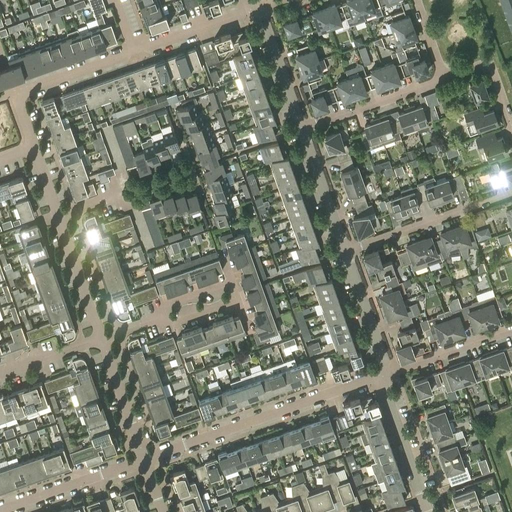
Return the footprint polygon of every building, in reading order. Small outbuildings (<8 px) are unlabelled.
[(97,25),(98,25),(105,45),(117,41),(111,23),(105,25),(101,13),(106,11),(106,9),(102,0),(88,0),(98,25),(97,25)] [(158,0),(150,0),(139,4),(142,13),(161,6),(158,0)] [(183,0),(187,9),(192,7),(190,0),(183,0)] [(221,8),(220,5),(225,4),(223,0),(211,0),(201,4),(205,14),(221,8)] [(353,18),(363,15),(357,0),(345,0),(346,0),(347,3),(340,5),(345,18),(346,18),(348,26),(355,24),(353,18)] [(357,0),(363,15),(375,11),(374,8),(379,6),(376,0),(357,0)] [(511,0),(499,0),(511,35),(511,0)] [(68,5),(70,12),(80,8),(78,2),(68,5)] [(51,8),(50,3),(40,6),(42,11),(51,8)] [(340,20),(345,18),(340,5),(335,7),(334,4),(323,8),(329,27),(341,23),(340,20)] [(70,12),(68,5),(58,9),(60,15),(70,12)] [(161,6),(142,13),(145,22),(165,15),(165,14),(164,15),(161,6)] [(313,15),(306,17),(311,30),(317,28),(318,31),(329,27),(323,8),(312,12),(313,15)] [(60,15),(58,9),(48,13),(50,19),(60,15)] [(390,22),(394,33),(412,27),(408,15),(406,16),(404,10),(390,15),(392,21),(390,22)] [(179,15),(181,22),(188,20),(185,12),(179,15)] [(50,19),(48,13),(38,16),(40,22),(50,19)] [(169,24),(165,15),(145,22),(149,31),(169,24)] [(306,32),(311,30),(306,17),(296,21),(295,18),(283,22),(288,34),(290,33),(292,38),(306,33),(306,32)] [(10,33),(19,30),(17,24),(8,27),(10,33)] [(88,28),(95,49),(105,45),(98,25),(97,25),(88,28)] [(416,38),(412,27),(394,33),(398,44),(400,43),(402,49),(416,45),(414,39),(416,38)] [(78,34),(85,52),(95,49),(88,28),(87,29),(88,31),(78,34)] [(67,36),(74,56),(85,52),(78,34),(77,29),(67,33),(67,36)] [(232,58),(232,59),(251,53),(253,51),(248,35),(244,37),(242,32),(235,34),(238,41),(243,54),(232,58)] [(230,33),(214,38),(214,39),(217,49),(238,41),(235,34),(231,36),(230,33)] [(391,35),(373,38),(376,50),(388,48),(387,43),(392,42),(391,35)] [(57,39),(64,59),(74,56),(67,36),(57,39)] [(47,43),(54,63),(64,59),(57,39),(47,43)] [(37,46),(44,67),(54,63),(47,43),(37,46)] [(295,55),(299,67),(318,61),(314,49),(311,50),(309,44),(296,48),(298,54),(295,55)] [(27,50),(34,70),(44,67),(37,46),(27,50)] [(364,65),(370,62),(365,46),(358,48),(364,65)] [(197,48),(184,52),(190,70),(203,65),(197,48)] [(17,54),(24,74),(34,70),(27,50),(17,54)] [(209,52),(213,63),(218,61),(214,50),(209,52)] [(10,65),(14,77),(23,74),(24,74),(17,54),(16,52),(16,53),(7,56),(10,65)] [(174,56),(180,73),(190,70),(184,52),(174,56)] [(213,63),(209,52),(203,54),(207,65),(213,63)] [(236,69),(254,62),(251,53),(232,59),(236,69)] [(405,61),(399,63),(404,77),(415,72),(416,75),(428,71),(424,59),(421,60),(419,55),(405,60),(405,61)] [(164,59),(170,77),(180,73),(174,56),(164,59)] [(170,77),(164,59),(154,63),(160,81),(170,77)] [(321,71),(318,61),(299,67),(303,78),(306,77),(308,83),(321,78),(319,72),(321,71)] [(239,78),(257,72),(254,62),(236,69),(239,78)] [(365,90),(370,88),(361,64),(357,62),(355,66),(358,75),(347,79),(354,97),(366,93),(365,90)] [(160,81),(154,63),(143,66),(150,84),(160,81)] [(399,78),(404,77),(399,63),(394,65),(393,63),(381,67),(388,85),(399,81),(399,78)] [(362,64),(361,64),(370,88),(376,86),(377,89),(388,85),(381,67),(371,70),(371,73),(366,75),(362,64)] [(5,67),(0,68),(0,82),(4,81),(9,79),(14,77),(10,65),(5,67)] [(133,70),(140,88),(150,84),(143,66),(133,70)] [(123,74),(129,91),(140,88),(133,70),(123,74)] [(243,88),(261,82),(257,72),(239,78),(243,88)] [(113,77),(119,95),(129,91),(123,74),(113,77)] [(103,81),(109,99),(119,95),(113,77),(103,81)] [(338,85),(332,87),(336,100),(342,98),(343,101),(354,97),(347,79),(337,82),(338,85)] [(469,83),(475,101),(488,96),(482,79),(469,83)] [(93,84),(99,102),(109,99),(103,81),(93,84)] [(261,82),(243,88),(246,97),(264,91),(261,82)] [(63,109),(81,102),(83,101),(85,101),(86,100),(89,106),(99,102),(93,84),(81,89),(58,96),(63,109)] [(326,104),(336,100),(332,87),(326,89),(326,88),(311,93),(313,98),(311,99),(315,111),(327,107),(326,104)] [(206,93),(212,109),(218,107),(213,91),(206,93)] [(264,91),(246,97),(249,107),(268,101),(264,91)] [(178,100),(177,96),(176,93),(166,97),(168,104),(173,102),(178,100)] [(168,104),(165,94),(155,98),(158,107),(168,104)] [(58,110),(63,109),(58,96),(41,103),(45,114),(57,110),(61,119),(58,110)] [(144,102),(148,111),(158,107),(155,98),(144,102)] [(180,117),(182,121),(201,114),(200,113),(197,114),(194,104),(197,103),(195,98),(182,102),(183,107),(175,110),(178,118),(180,117)] [(253,117),(271,110),(268,101),(249,107),(253,117)] [(134,105),(138,115),(148,111),(144,102),(134,105)] [(124,109),(127,118),(138,115),(134,105),(124,109)] [(414,105),(408,107),(415,127),(416,126),(418,132),(429,128),(427,122),(433,120),(428,108),(422,110),(421,106),(415,108),(414,105)] [(434,106),(428,108),(433,120),(438,118),(434,106)] [(398,133),(415,127),(408,107),(403,108),(404,112),(398,114),(400,119),(394,121),(398,133)] [(116,117),(117,122),(127,118),(124,109),(115,112),(116,117)] [(469,135),(478,131),(478,130),(490,126),(491,128),(500,124),(497,115),(495,116),(493,110),(480,114),(478,109),(464,114),(468,125),(466,125),(469,135)] [(57,110),(45,114),(52,132),(69,125),(64,127),(61,119),(57,110)] [(256,125),(252,127),(253,128),(274,120),(271,110),(253,117),(256,125)] [(90,121),(87,111),(81,114),(84,123),(90,121)] [(157,120),(156,116),(154,112),(143,116),(145,121),(146,124),(157,120)] [(204,124),(201,114),(182,121),(184,128),(187,127),(188,130),(207,124),(207,123),(204,124)] [(132,120),(134,125),(145,121),(143,116),(139,118),(132,120)] [(381,139),(383,144),(400,138),(398,133),(394,121),(389,123),(387,118),(381,120),(380,117),(374,119),(381,139)] [(381,139),(374,119),(369,120),(370,124),(364,126),(366,131),(361,133),(367,150),(372,148),(383,144),(381,139)] [(134,125),(132,120),(122,124),(126,137),(137,133),(136,130),(134,125)] [(272,127),(277,126),(274,120),(253,128),(258,142),(275,136),(272,127)] [(194,140),(211,134),(207,124),(188,130),(191,138),(193,137),(194,140)] [(55,142),(73,136),(69,125),(52,132),(55,142)] [(334,149),(337,157),(349,153),(346,144),(343,145),(341,140),(349,138),(345,128),(336,131),(336,132),(324,136),(329,151),(334,149)] [(174,133),(173,131),(162,135),(169,154),(177,151),(176,148),(179,147),(174,133)] [(496,139),(494,133),(475,139),(480,152),(485,150),(488,159),(508,152),(504,141),(501,142),(500,137),(496,139)] [(196,152),(215,145),(211,134),(194,140),(195,143),(193,143),(196,152)] [(166,155),(169,154),(162,135),(163,138),(152,141),(152,142),(159,161),(167,157),(166,155)] [(59,152),(77,146),(73,136),(55,142),(59,152)] [(141,144),(144,152),(150,171),(151,171),(150,167),(158,164),(157,161),(159,161),(152,142),(152,141),(151,138),(147,140),(148,141),(141,144)] [(260,148),(265,163),(269,162),(287,156),(285,149),(280,150),(277,142),(260,148)] [(215,145),(196,152),(198,159),(201,158),(202,162),(204,161),(205,163),(206,166),(207,167),(219,163),(217,159),(216,156),(219,156),(215,145)] [(62,162),(80,156),(77,146),(59,152),(62,162)] [(412,148),(406,151),(409,158),(415,156),(412,148)] [(143,174),(150,171),(144,152),(133,156),(136,165),(128,168),(130,173),(133,174),(139,172),(142,171),(143,174)] [(354,167),(349,153),(337,157),(342,172),(340,172),(342,178),(339,179),(341,185),(361,178),(357,166),(354,167)] [(66,172),(84,166),(80,156),(62,162),(66,172)] [(287,156),(269,162),(272,172),(291,165),(287,156)] [(372,165),(374,171),(390,165),(388,159),(372,165)] [(205,171),(203,172),(206,180),(225,174),(221,162),(219,163),(207,167),(204,168),(205,171)] [(491,164),(493,170),(488,172),(493,188),(504,184),(504,183),(511,180),(511,164),(499,168),(497,162),(491,164)] [(291,165),(272,172),(276,181),(294,175),(291,165)] [(84,166),(66,172),(70,182),(82,178),(87,176),(84,166)] [(98,175),(101,183),(108,181),(109,180),(107,176),(104,177),(103,173),(98,175)] [(212,190),(229,184),(225,174),(206,180),(209,188),(211,187),(212,190)] [(294,175),(276,181),(279,191),(297,185),(294,175)] [(453,177),(457,188),(461,200),(468,197),(460,175),(453,177)] [(8,181),(12,194),(14,199),(26,195),(20,177),(8,181)] [(457,188),(453,177),(435,183),(442,203),(448,201),(447,198),(453,196),(451,190),(457,188)] [(92,183),(84,186),(82,178),(70,182),(76,200),(96,193),(93,186),(93,184),(92,183)] [(254,178),(248,181),(251,190),(258,188),(254,178)] [(365,189),(361,178),(341,185),(343,190),(346,189),(348,195),(350,194),(356,210),(371,205),(371,204),(367,205),(362,190),(365,189)] [(419,189),(418,189),(422,201),(428,198),(430,204),(436,202),(437,205),(442,203),(435,183),(433,178),(422,182),(423,184),(417,185),(419,189)] [(0,197),(12,194),(8,181),(0,184),(0,197)] [(232,195),(229,184),(212,190),(213,193),(210,194),(213,202),(230,196),(232,195)] [(297,185),(279,191),(283,201),(301,194),(297,185)] [(422,201),(418,189),(401,195),(408,215),(414,213),(413,210),(419,208),(417,203),(422,201)] [(201,210),(196,193),(193,194),(192,192),(183,195),(189,211),(190,214),(201,210)] [(151,206),(154,216),(165,212),(158,193),(151,196),(142,202),(141,204),(143,209),(151,206)] [(160,195),(159,193),(158,193),(165,212),(166,216),(177,212),(171,196),(169,197),(168,194),(160,196),(160,195)] [(180,193),(171,196),(177,212),(178,215),(189,211),(183,195),(181,196),(180,193)] [(301,194),(283,201),(286,210),(304,204),(301,194)] [(33,214),(26,195),(14,199),(21,218),(33,214)] [(403,217),(408,215),(401,195),(384,201),(388,213),(394,211),(396,216),(402,214),(403,217)] [(233,207),(230,196),(213,202),(214,204),(211,205),(214,214),(231,208),(233,207)] [(253,217),(257,215),(253,204),(248,206),(250,213),(252,213),(253,217)] [(304,204),(286,210),(289,220),(308,213),(304,204)] [(374,212),(371,205),(356,210),(358,217),(353,219),(358,233),(371,229),(380,226),(376,216),(369,219),(367,214),(374,212)] [(234,219),(231,208),(214,214),(215,216),(212,217),(215,225),(234,219)] [(308,213),(289,220),(293,229),(311,223),(308,213)] [(107,234),(108,234),(126,227),(133,225),(129,214),(124,216),(103,223),(105,227),(99,229),(94,215),(88,217),(87,217),(86,218),(85,219),(84,220),(84,221),(84,222),(84,223),(84,224),(90,240),(107,234)] [(311,223),(293,229),(296,239),(314,233),(311,223)] [(19,231),(23,241),(39,235),(38,231),(39,231),(37,224),(26,227),(25,225),(16,228),(17,232),(19,231)] [(458,246),(461,255),(463,259),(468,257),(468,242),(473,241),(474,249),(478,247),(476,243),(469,224),(459,228),(459,226),(452,229),(458,246)] [(136,235),(134,229),(133,225),(126,227),(128,231),(130,230),(132,236),(136,235)] [(449,256),(461,255),(458,246),(452,229),(445,231),(446,232),(435,236),(441,252),(447,250),(449,256)] [(490,237),(487,229),(476,233),(479,241),(490,237)] [(227,245),(230,255),(254,247),(254,246),(248,248),(243,233),(232,237),(231,233),(220,237),(223,246),(227,245)] [(299,248),(296,249),(296,250),(318,242),(314,233),(296,239),(299,248)] [(107,234),(90,240),(93,250),(111,244),(108,234),(107,234)] [(202,241),(200,234),(193,236),(196,243),(202,241)] [(23,241),(26,251),(44,245),(41,237),(40,238),(39,235),(23,241)] [(439,253),(441,252),(435,236),(425,240),(425,238),(418,241),(427,265),(427,264),(435,261),(437,262),(441,260),(439,253)] [(190,241),(189,237),(177,241),(180,248),(191,244),(190,241)] [(412,244),(401,248),(403,252),(397,254),(401,266),(407,264),(409,263),(412,271),(416,269),(417,267),(425,264),(426,266),(427,265),(418,241),(411,243),(412,244)] [(180,251),(177,242),(170,244),(174,254),(180,251)] [(320,248),(318,242),(296,250),(301,265),(318,259),(315,250),(320,248)] [(93,250),(97,260),(115,254),(111,244),(93,250)] [(26,251),(30,261),(46,255),(45,252),(46,251),(44,245),(26,251)] [(242,268),(259,262),(254,247),(230,255),(232,259),(234,258),(236,263),(240,262),(242,268)] [(368,269),(374,267),(391,261),(390,260),(385,262),(382,254),(389,252),(387,247),(363,255),(368,269)] [(222,270),(216,252),(200,258),(208,282),(213,280),(212,277),(217,275),(216,272),(222,270)] [(97,260),(101,270),(118,264),(115,254),(97,260)] [(30,261),(33,271),(51,265),(48,257),(47,258),(46,255),(30,261)] [(208,282),(200,258),(184,263),(190,281),(197,279),(198,282),(203,280),(204,283),(208,282)] [(398,283),(391,261),(374,267),(378,278),(383,276),(387,287),(390,286),(402,282),(402,281),(398,283)] [(260,282),(259,279),(265,278),(259,262),(242,268),(244,274),(240,275),(242,280),(241,281),(240,283),(241,284),(241,286),(242,286),(250,283),(251,286),(252,288),(261,285),(260,282)] [(190,281),(184,263),(169,269),(177,292),(182,291),(181,288),(186,286),(185,283),(190,281)] [(101,270),(104,281),(122,274),(118,264),(101,270)] [(303,270),(292,274),(294,281),(306,277),(309,286),(312,285),(331,278),(328,271),(324,273),(320,264),(303,270)] [(33,271),(37,282),(54,276),(52,272),(53,272),(51,265),(33,271)] [(172,291),(173,294),(177,292),(169,269),(153,274),(160,292),(166,290),(167,293),(172,291)] [(104,281),(108,291),(126,284),(122,274),(104,281)] [(37,282),(41,292),(58,285),(56,278),(54,278),(54,276),(37,282)] [(331,278),(312,285),(316,295),(334,288),(331,278)] [(453,283),(455,289),(461,287),(459,281),(453,283)] [(405,292),(402,282),(390,286),(392,291),(380,296),(385,307),(402,301),(400,297),(401,294),(405,292)] [(261,285),(252,288),(251,286),(250,283),(242,286),(241,286),(242,289),(243,291),(244,293),(244,294),(246,295),(248,295),(250,301),(253,299),(255,306),(273,299),(267,283),(261,285)] [(129,294),(126,284),(108,291),(111,301),(129,295),(129,294)] [(41,292),(44,302),(61,296),(59,292),(61,292),(58,285),(41,292)] [(152,298),(158,296),(154,285),(129,294),(129,295),(111,301),(117,316),(117,317),(118,318),(119,318),(119,319),(121,319),(122,320),(123,320),(124,320),(124,319),(130,317),(125,303),(131,301),(132,305),(152,298)] [(334,288),(316,295),(319,304),(337,298),(334,288)] [(477,300),(492,295),(491,289),(475,294),(477,300)] [(496,298),(495,295),(478,301),(486,325),(498,321),(497,317),(502,315),(500,309),(496,298)] [(42,314),(66,306),(63,298),(62,298),(61,296),(44,302),(46,307),(40,309),(42,314)] [(500,309),(506,307),(502,296),(496,298),(500,309)] [(337,298),(319,304),(323,314),(341,307),(337,298)] [(278,315),(273,299),(255,306),(257,311),(254,312),(256,318),(254,318),(254,320),(255,323),(273,317),(278,315)] [(471,303),(471,304),(461,307),(465,319),(470,317),(474,329),(486,325),(478,301),(477,300),(471,303)] [(399,321),(411,317),(414,316),(410,305),(406,306),(403,305),(402,301),(385,307),(388,318),(400,314),(402,319),(399,321)] [(51,322),(68,316),(66,312),(68,312),(66,306),(42,314),(44,319),(49,317),(51,322)] [(341,307),(323,314),(326,323),(344,317),(341,307)] [(460,321),(465,319),(461,307),(451,311),(450,309),(443,312),(446,320),(452,337),(464,333),(460,321)] [(301,310),(294,313),(298,322),(304,320),(301,310)] [(436,314),(437,316),(427,319),(430,327),(434,339),(439,338),(440,341),(452,337),(446,320),(443,312),(436,314)] [(227,314),(221,317),(229,340),(245,334),(239,316),(233,318),(232,315),(228,317),(227,314)] [(70,318),(69,319),(68,316),(51,322),(33,328),(26,331),(30,341),(56,332),(54,328),(60,326),(65,340),(71,338),(72,338),(73,337),(74,336),(74,335),(75,334),(75,333),(75,331),(70,318)] [(207,327),(213,345),(229,340),(221,317),(215,319),(216,321),(212,322),(213,325),(207,327)] [(278,331),(273,317),(255,323),(258,332),(254,334),(257,343),(269,339),(267,335),(278,331)] [(344,317),(326,323),(329,333),(348,327),(344,317)] [(418,339),(411,317),(399,321),(403,331),(397,333),(401,344),(395,346),(396,347),(413,341),(418,339)] [(30,319),(23,321),(26,331),(33,328),(30,319)] [(304,320),(298,322),(301,332),(308,330),(304,320)] [(10,328),(13,339),(3,343),(5,350),(24,343),(27,342),(21,324),(10,328)] [(190,328),(198,350),(213,345),(207,327),(202,329),(201,326),(197,327),(196,325),(190,328)] [(348,327),(329,333),(333,343),(351,336),(348,327)] [(428,342),(434,339),(430,327),(423,330),(428,342)] [(182,356),(198,350),(190,328),(184,330),(185,332),(181,333),(182,336),(176,338),(182,356)] [(128,345),(128,346),(133,362),(151,356),(176,347),(172,336),(167,338),(147,345),(148,349),(142,351),(137,337),(131,339),(130,340),(129,340),(128,341),(128,342),(128,343),(128,344),(128,345)] [(354,345),(351,336),(333,343),(336,352),(347,348),(354,345)] [(296,344),(294,338),(287,340),(289,346),(296,344)] [(416,349),(413,341),(396,347),(400,360),(424,351),(422,347),(416,349)] [(347,348),(351,361),(354,368),(360,366),(359,361),(363,360),(357,344),(354,345),(347,348)] [(310,355),(321,351),(320,347),(308,351),(310,355)] [(509,369),(511,368),(511,360),(508,348),(498,351),(498,349),(490,352),(497,371),(508,367),(509,369)] [(486,375),(497,371),(490,352),(482,354),(483,356),(474,360),(481,379),(487,377),(486,375)] [(133,362),(137,372),(154,366),(151,356),(133,362)] [(50,379),(44,381),(48,392),(73,383),(89,377),(88,374),(90,374),(85,361),(82,358),(79,358),(72,360),(77,374),(71,376),(70,372),(50,379)] [(328,370),(324,358),(318,361),(322,372),(328,370)] [(285,370),(291,386),(301,382),(296,366),(294,359),(282,363),(285,370)] [(475,381),(481,379),(474,360),(464,363),(464,361),(456,364),(463,383),(474,379),(475,381)] [(312,363),(316,374),(322,372),(318,361),(312,363)] [(349,370),(354,368),(351,361),(331,368),(334,379),(350,373),(349,370)] [(309,362),(296,366),(301,382),(306,380),(306,382),(315,379),(309,362)] [(216,365),(219,371),(225,369),(223,363),(216,365)] [(285,370),(282,363),(272,366),(280,389),(291,386),(285,370)] [(452,387),(463,383),(456,364),(448,366),(449,368),(439,372),(446,392),(453,389),(452,387)] [(137,372),(141,382),(158,376),(154,366),(137,372)] [(280,389),(272,366),(262,370),(264,377),(270,393),(280,389)] [(253,381),(259,397),(270,393),(264,377),(262,370),(261,369),(250,373),(250,374),(253,381)] [(195,373),(197,378),(204,376),(201,370),(195,373)] [(422,378),(421,376),(411,380),(414,389),(416,389),(420,399),(433,395),(429,383),(433,382),(435,387),(441,384),(437,373),(422,378)] [(253,381),(250,374),(240,378),(240,379),(241,379),(248,401),(259,397),(253,381)] [(141,382),(144,392),(162,386),(158,376),(141,382)] [(71,396),(77,394),(94,387),(92,380),(90,380),(89,377),(73,383),(75,388),(69,390),(71,396)] [(232,389),(238,404),(248,401),(241,379),(240,379),(230,383),(232,389)] [(33,388),(29,389),(36,408),(47,404),(42,388),(43,388),(41,382),(33,385),(33,388)] [(144,392),(148,403),(165,397),(162,386),(144,392)] [(211,396),(216,412),(227,408),(221,392),(219,386),(208,390),(211,396)] [(94,387),(77,394),(80,404),(97,398),(95,394),(97,394),(94,387)] [(18,391),(25,412),(36,408),(29,389),(26,390),(25,388),(18,391)] [(221,392),(227,408),(238,404),(232,389),(221,392)] [(8,397),(15,416),(25,412),(18,391),(11,393),(12,395),(8,397)] [(0,397),(0,408),(4,419),(15,416),(8,397),(5,398),(4,396),(0,397)] [(213,413),(216,412),(211,396),(198,401),(205,418),(213,415),(213,413)] [(372,419),(361,423),(362,424),(372,420),(380,418),(380,417),(383,416),(377,400),(373,402),(372,399),(371,396),(365,399),(368,406),(367,406),(372,419)] [(148,403),(151,413),(169,407),(165,397),(148,403)] [(97,398),(80,404),(74,406),(78,416),(84,414),(102,408),(99,400),(98,401),(97,398)] [(343,403),(346,414),(367,406),(368,406),(365,399),(364,399),(360,400),(359,398),(343,403)] [(426,421),(429,429),(448,422),(444,411),(446,410),(444,403),(424,410),(428,420),(426,421)] [(482,405),(474,408),(476,413),(484,411),(482,405)] [(172,416),(169,407),(151,413),(155,423),(172,417),(172,416)] [(201,418),(198,407),(172,416),(172,417),(155,423),(156,426),(153,427),(156,434),(170,429),(169,425),(174,423),(175,427),(201,418)] [(102,408),(84,414),(87,424),(104,418),(103,415),(104,414),(102,408)] [(320,420),(316,422),(321,437),(334,433),(328,415),(319,418),(320,420)] [(344,415),(338,416),(342,428),(352,425),(351,420),(346,422),(344,415)] [(332,418),(336,430),(342,428),(338,416),(332,418)] [(104,418),(87,424),(91,434),(109,428),(106,421),(105,421),(104,418)] [(360,435),(383,427),(380,418),(372,420),(362,424),(365,433),(360,434),(360,435)] [(321,437),(316,422),(305,425),(311,441),(321,437)] [(451,433),(448,422),(429,429),(431,436),(433,436),(437,445),(456,438),(454,432),(451,433)] [(294,429),(300,445),(311,441),(305,425),(294,429)] [(368,443),(387,437),(383,427),(360,435),(363,444),(368,443)] [(45,432),(43,428),(33,432),(35,439),(40,437),(38,434),(45,432)] [(109,428),(91,434),(94,444),(111,438),(110,435),(111,435),(109,428)] [(300,445),(294,429),(284,433),(289,449),(300,445)] [(289,449),(284,433),(273,437),(279,453),(289,449)] [(464,436),(456,438),(437,445),(440,454),(438,455),(441,463),(460,456),(457,447),(467,444),(464,436)] [(262,441),(268,456),(279,453),(273,437),(262,441)] [(372,453),(390,446),(387,437),(368,443),(372,453)] [(112,441),(111,438),(94,444),(69,453),(73,463),(99,454),(97,450),(103,448),(104,452),(119,447),(116,440),(112,441)] [(252,444),(257,460),(268,456),(262,441),(252,444)] [(257,460),(252,444),(241,448),(247,464),(257,460)] [(375,462),(393,456),(390,446),(372,453),(375,462)] [(63,447),(52,451),(58,468),(61,466),(64,473),(72,470),(69,461),(68,461),(63,447)] [(247,464),(241,448),(230,452),(236,468),(247,464)] [(58,468),(52,451),(41,455),(48,474),(55,471),(54,469),(58,468)] [(224,472),(236,468),(230,452),(227,453),(226,451),(217,454),(224,472)] [(48,474),(41,455),(30,459),(36,475),(40,474),(41,476),(48,474)] [(375,462),(370,463),(374,473),(379,472),(381,471),(397,466),(393,456),(375,462)] [(463,467),(460,456),(441,463),(443,470),(445,469),(450,485),(468,479),(466,473),(468,472),(466,466),(463,467)] [(210,462),(200,465),(205,478),(210,476),(211,479),(221,475),(215,458),(209,460),(210,462)] [(36,475),(30,459),(19,463),(26,481),(33,479),(32,477),(36,475)] [(350,471),(357,469),(354,459),(347,462),(350,471)] [(489,470),(485,459),(477,461),(481,473),(489,470)] [(26,481),(19,463),(9,466),(15,483),(18,482),(19,484),(26,481)] [(337,500),(327,473),(324,463),(318,465),(321,475),(322,485),(315,488),(322,507),(330,505),(329,503),(337,500)] [(199,480),(205,478),(200,465),(194,468),(199,480)] [(293,470),(291,465),(284,467),(286,473),(293,470)] [(15,483),(9,466),(0,469),(0,476),(5,489),(12,487),(11,484),(15,483)] [(381,471),(379,472),(374,473),(378,482),(384,480),(384,481),(400,475),(397,466),(381,471)] [(169,474),(174,489),(179,487),(189,483),(188,483),(194,481),(194,482),(194,481),(189,483),(184,471),(180,472),(179,471),(169,474)] [(333,471),(327,473),(337,500),(345,498),(345,499),(351,497),(353,503),(358,501),(356,495),(353,496),(346,477),(339,479),(333,471)] [(388,490),(404,485),(400,475),(384,481),(384,480),(378,482),(382,491),(382,492),(388,490)] [(181,497),(197,491),(194,482),(194,481),(188,483),(189,483),(179,487),(180,491),(179,491),(181,497)] [(315,510),(322,507),(315,488),(309,490),(303,481),(297,484),(306,511),(314,508),(315,510)] [(304,511),(306,511),(297,484),(291,486),(292,496),(285,499),(289,511),(304,511)] [(401,492),(406,491),(404,485),(388,490),(382,492),(387,507),(404,501),(401,492)] [(124,506),(119,508),(134,503),(138,502),(133,487),(123,491),(124,492),(119,494),(124,506)] [(364,487),(357,489),(361,499),(367,497),(364,487)] [(459,511),(462,511),(479,506),(487,503),(485,496),(477,499),(473,488),(452,496),(456,507),(468,503),(470,508),(459,511)] [(186,506),(201,501),(197,491),(181,497),(182,502),(184,502),(186,506)] [(289,511),(285,499),(278,501),(272,492),(266,494),(272,511),(289,511)] [(272,511),(266,494),(260,497),(261,507),(254,510),(255,511),(272,511)] [(231,501),(229,496),(217,500),(218,505),(231,501)] [(110,497),(104,499),(108,511),(114,510),(110,497)] [(76,508),(72,509),(73,511),(86,511),(85,509),(86,508),(82,498),(74,501),(76,508)] [(108,511),(104,499),(94,503),(93,501),(87,503),(90,511),(108,511)] [(185,511),(199,511),(204,510),(201,501),(186,506),(187,510),(185,511)] [(361,511),(358,501),(353,503),(355,509),(356,511),(352,511),(361,511)] [(134,503),(119,508),(120,511),(138,511),(137,506),(135,507),(134,503)] [(255,511),(254,510),(248,511),(242,503),(235,505),(237,511),(255,511)]
